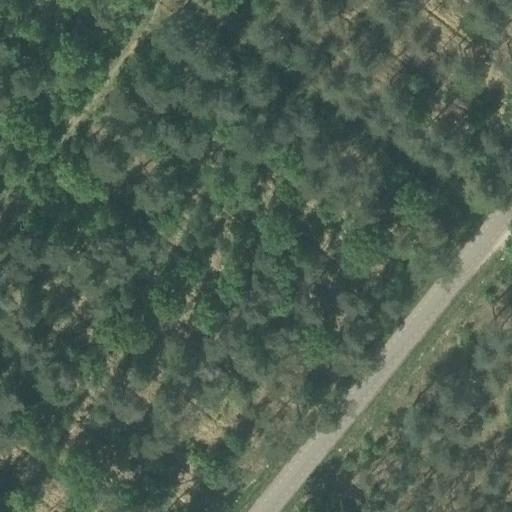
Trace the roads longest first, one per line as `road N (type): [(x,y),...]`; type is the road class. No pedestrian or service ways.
road 1 (tertiary): [(271,511),(511,220)]
road 2 (track): [(212,0),(507,225)]
road 3 (track): [(141,0),(0,173)]
